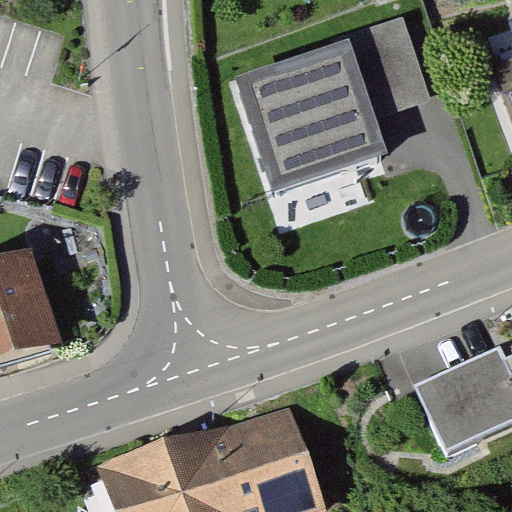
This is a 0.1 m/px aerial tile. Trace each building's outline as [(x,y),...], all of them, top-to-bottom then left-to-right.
[(408,29),(231,90),(273,211),(401,167),(384,120),(433,103),(408,29)] [(0,375),(67,356),(37,254),(0,264),(0,375)] [(511,349),(502,354),(511,377),(511,349)] [(511,430),(511,377),(502,354),(416,390),(446,459),(511,430)] [(326,511),(296,414),(103,474),(114,511),(326,511)]
